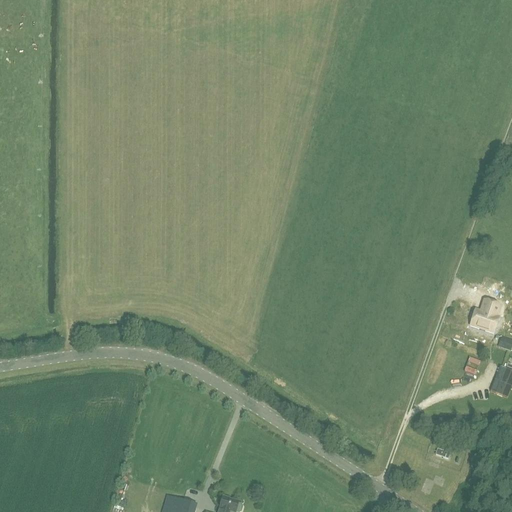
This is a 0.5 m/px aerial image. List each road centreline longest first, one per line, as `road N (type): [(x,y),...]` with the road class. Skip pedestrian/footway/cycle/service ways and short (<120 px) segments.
road 1 (tertiary): [(415,511),(184,367),(97,353),(0,369)]
road 2 (track): [(454,277),(379,489)]
